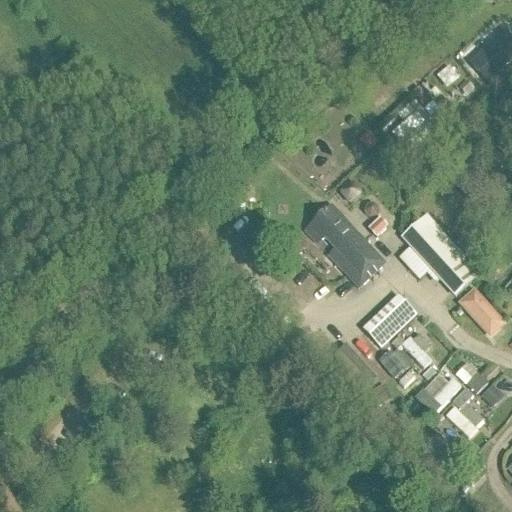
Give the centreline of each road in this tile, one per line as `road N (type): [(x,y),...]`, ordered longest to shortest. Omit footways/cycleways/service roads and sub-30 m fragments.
road 1 (unclassified): [(0,379),(384,0)]
road 2 (unknown): [(406,88),(484,18),(511,13)]
